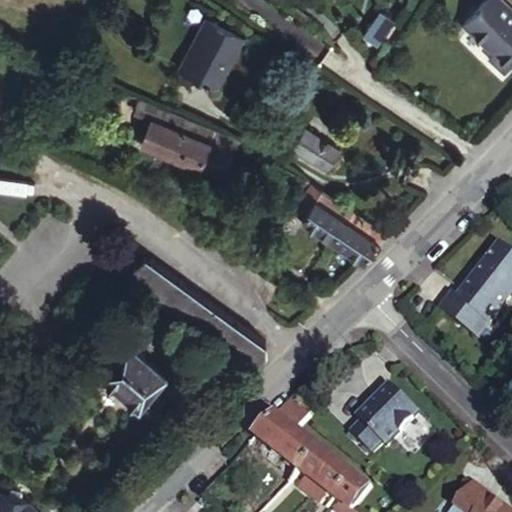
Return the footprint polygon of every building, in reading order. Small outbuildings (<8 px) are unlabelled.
[(511,4),(507,0),(479,0),(463,19),(493,46),(489,51),(504,65),(511,56),(511,47),(511,45),(511,4)] [(171,59),(207,80),(236,29),(201,10),(182,45),(179,44),(171,59)] [(93,58),(106,34),(95,28),(82,52),(93,58)] [(142,99),(124,89),(121,96),(139,105),(142,99)] [(142,99),(139,105),(137,109),(153,115),(143,140),(218,173),(233,136),(198,121),(142,99)] [(326,168),(339,148),(297,121),(293,129),(284,141),(326,168)] [(284,177),(302,187),(306,183),(309,176),(290,166),(284,177)] [(332,234),(353,204),(309,176),(306,183),(309,185),(306,190),(313,195),(304,208),(301,212),(332,234)] [(313,195),(306,190),(297,204),(304,208),(313,195)] [(363,254),(389,228),(353,204),(332,234),(363,254)] [(511,249),(498,240),(479,264),(481,266),(459,294),(453,289),(442,303),(474,330),(485,316),(491,320),(511,293),(511,249)] [(190,314),(205,292),(151,253),(133,274),(190,314)] [(255,359),(267,347),(268,344),(269,338),(268,336),(205,292),(190,314),(255,359)] [(480,334),(491,320),(485,316),(474,330),(480,334)] [(167,369),(131,337),(102,370),(139,402),(167,369)] [(368,404),(356,416),(360,421),(351,431),(373,451),(382,442),(387,445),(419,411),(389,383),(377,394),(380,397),(371,407),(368,404)] [(380,397),(377,394),(368,404),(371,407),(380,397)] [(296,395),(278,411),(300,428),(314,412),(296,395)] [(275,412),(256,437),(297,468),(318,442),(300,428),(278,411),(275,412)] [(9,436),(20,447),(24,449),(33,437),(14,419),(9,425),(14,430),(9,436)] [(318,442),(297,468),(317,482),(337,457),(318,442)] [(337,457),(317,482),(336,497),(356,471),(337,457)] [(356,471),(336,497),(350,508),(353,509),(373,483),(356,471)] [(493,494),(474,479),(455,505),(463,511),(511,511),(492,496),(493,494)] [(44,511),(28,495),(21,493),(20,486),(11,483),(7,490),(0,487),(0,511),(44,511)]
